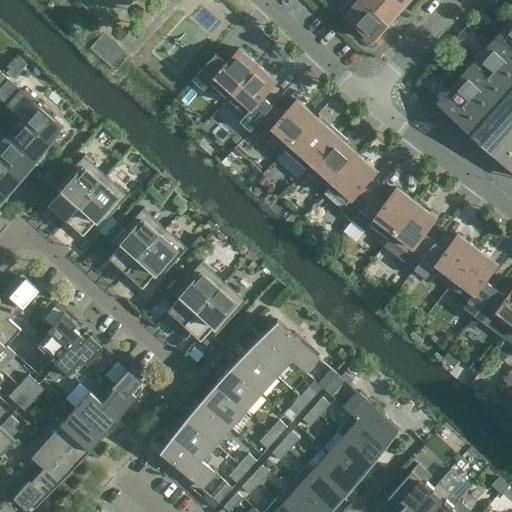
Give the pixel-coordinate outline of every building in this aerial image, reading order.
[(387,24),(359,0),(357,0),(344,16),(372,41),(387,24)] [(401,8),(391,0),(359,0),(387,24),(401,8)] [(408,0),(391,0),(401,8),(408,0)] [(511,26),(441,106),(511,170),(511,26)] [(210,83),(227,99),(258,64),(239,48),(226,63),(215,53),(192,79),(204,90),(210,83)] [(258,64),(227,99),(244,114),(238,121),(249,131),(273,105),(262,96),(276,81),(258,64)] [(15,67),(8,74),(14,80),(21,73),(15,67)] [(10,78),(0,89),(0,92),(8,100),(20,87),(10,78)] [(22,87),(6,104),(23,119),(51,143),(63,127),(53,118),(52,120),(46,115),(49,111),(25,89),(22,87)] [(322,111),(338,121),(346,107),(330,98),(322,111)] [(283,114),(273,105),(249,131),(261,141),(267,134),(284,150),(315,116),(296,99),(283,114)] [(315,116),(284,150),(306,169),(339,132),(330,124),(327,127),(315,116)] [(23,119),(8,135),(36,160),(51,143),(23,119)] [(339,132),(306,169),(327,188),(358,154),(345,143),(348,140),(339,132)] [(36,160),(8,135),(0,144),(0,158),(21,177),(36,160)] [(358,154),(327,188),(344,204),(338,211),(351,221),(373,194),(363,186),(376,171),(358,154)] [(84,156),(54,189),(59,194),(54,200),(59,205),(55,209),(67,219),(106,176),(84,156)] [(21,177),(0,158),(0,189),(5,194),(21,177)] [(106,176),(67,219),(78,229),(82,225),(87,230),(92,224),(98,229),(128,196),(106,176)] [(384,203),(373,194),(351,221),(364,232),(370,225),(389,239),(416,202),(396,187),(384,203)] [(414,270),(434,241),(423,233),(436,217),(416,202),(389,239),(383,246),(414,270)] [(142,209),(113,242),(118,247),(113,253),(118,258),(114,262),(125,272),(165,228),(142,209)] [(165,228),(125,272),(137,282),(141,278),(146,283),(151,277),(157,282),(187,249),(165,228)] [(445,250),(434,241),(414,270),(425,278),(431,271),(450,285),(477,248),(457,234),(445,250)] [(477,248),(450,285),(468,299),(462,306),(474,315),(495,288),(485,280),(497,263),(477,248)] [(201,261),(172,295),(177,300),(172,306),(177,311),(173,315),(184,325),(224,281),(201,261)] [(18,278),(0,295),(0,310),(23,331),(30,324),(12,315),(21,304),(23,306),(38,289),(26,278),(22,282),(18,278)] [(224,281),(184,325),(196,335),(199,331),(205,335),(210,329),(216,335),(246,301),(224,281)] [(505,338),(511,329),(511,288),(506,296),(495,288),(474,315),(505,338)] [(23,331),(0,310),(0,340),(6,345),(20,330),(27,336),(28,335),(23,331)] [(50,330),(41,341),(30,324),(23,331),(28,335),(38,345),(37,345),(45,352),(52,358),(52,359),(77,331),(73,327),(76,323),(64,312),(49,329),(50,330)] [(263,333),(262,334),(290,359),(304,371),(318,356),(320,353),(295,331),(292,335),(286,330),(287,328),(277,319),(263,333)] [(290,359),(262,334),(247,350),(275,375),(290,359)] [(57,363),(64,370),(72,376),(73,376),(87,389),(94,382),(76,372),(85,362),(87,363),(102,346),(89,335),(86,339),(82,335),(57,363)] [(275,375),(247,350),(232,367),(260,392),(275,375)] [(52,358),(45,352),(35,363),(42,369),(52,358)] [(64,370),(57,363),(48,374),(55,380),(64,370)] [(260,392),(232,367),(217,384),(245,409),(260,392)] [(324,390),(338,374),(332,368),(318,383),(324,390)] [(114,388),(105,399),(94,382),(87,389),(90,391),(118,417),(141,388),(137,385),(140,381),(128,369),(113,386),(114,388)] [(331,395),(345,380),(338,374),(324,390),(331,395)] [(26,392),(35,382),(28,376),(19,386),(26,392)] [(43,389),(38,385),(35,382),(26,392),(34,399),(43,389)] [(245,409),(217,384),(202,401),(230,426),(245,409)] [(307,404),(317,393),(309,385),(299,396),(307,404)] [(17,403),(26,392),(19,386),(9,396),(17,403)] [(385,412),(361,390),(345,408),(351,414),(387,445),(399,428),(389,420),(388,421),(382,416),(385,412)] [(118,417),(90,391),(75,408),(104,434),(113,423),(111,421),(115,416),(118,418),(118,417)] [(24,409),(34,399),(26,392),(17,403),(24,409)] [(297,415),(307,404),(299,396),(289,407),(297,415)] [(330,404),(322,397),(312,408),(320,415),(330,404)] [(230,426),(202,401),(186,418),(214,443),(230,426)] [(104,434),(75,408),(61,423),(54,417),(90,450),(99,439),(97,437),(101,432),(104,435),(104,434)] [(310,426),(320,415),(312,408),(302,419),(310,426)] [(387,445),(351,414),(337,430),(344,437),(372,461),(387,445)] [(10,416),(0,427),(8,433),(17,422),(10,416)] [(90,450),(54,417),(39,433),(75,466),(85,456),(82,453),(86,448),(89,451),(90,450)] [(214,443),(186,418),(171,434),(200,459),(214,443)] [(277,438),(287,427),(279,419),(269,430),(277,438)] [(2,455),(11,444),(22,461),(29,454),(25,450),(14,441),(15,439),(8,433),(0,427),(0,426),(0,459),(3,456),(2,455)] [(267,449),(277,438),(269,430),(259,441),(267,449)] [(299,438),(291,431),(281,442),(290,449),(299,438)] [(75,466),(39,433),(25,450),(29,454),(60,481),(70,471),(68,469),(72,464),(75,467),(75,466)] [(200,459),(171,434),(159,451),(169,460),(171,458),(176,463),(173,467),(183,476),(185,474),(200,487),(214,471),(200,459)] [(372,461),(344,437),(329,454),(357,478),(372,461)] [(280,460),(290,449),(281,442),(271,453),(280,460)] [(357,478),(329,454),(322,447),(307,464),(342,495),(357,478)] [(247,471),(256,461),(248,453),(238,464),(247,471)] [(34,507),(60,481),(29,454),(22,461),(41,470),(31,481),(29,479),(14,496),(27,507),(30,503),(34,507)] [(236,483),(247,471),(238,464),(228,475),(236,483)] [(326,511),(342,495),(307,464),(291,481),(326,511)] [(451,464),(440,482),(459,494),(470,475),(451,464)] [(269,472),(261,465),(251,475),(259,483),(269,472)] [(411,470),(387,497),(401,509),(397,511),(410,511),(438,482),(433,487),(426,480),(424,482),(411,470)] [(249,494),(259,483),(251,475),(241,487),(249,494)] [(326,511),(291,481),(276,498),(292,511),(326,511)] [(226,482),(212,498),(218,503),(232,488),(226,482)] [(410,511),(446,511),(458,500),(458,499),(453,504),(446,498),(451,493),(438,482),(410,511)] [(227,511),(228,511),(242,497),(236,492),(222,507),(227,511)] [(292,511),(276,498),(263,511),(292,511)] [(446,511),(468,511),(470,510),(458,500),(446,511)]
